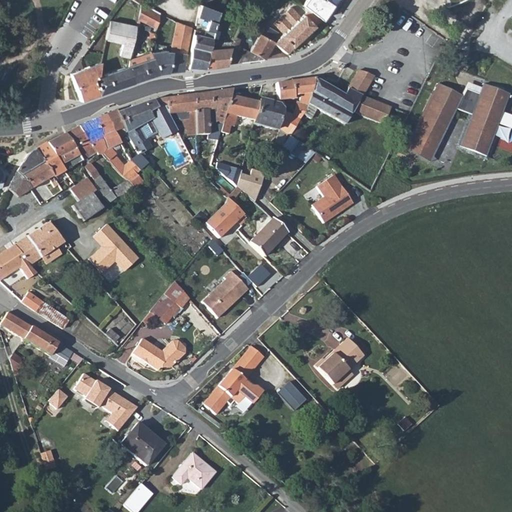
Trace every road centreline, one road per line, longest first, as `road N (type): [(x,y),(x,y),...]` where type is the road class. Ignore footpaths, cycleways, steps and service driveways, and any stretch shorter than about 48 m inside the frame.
road 1 (residential): [(164,400),(323,255),(376,219),(424,199),(511,185)]
road 2 (tertiary): [(33,126),(150,87),(292,69),(331,47),(364,0)]
road 3 (residential): [(0,300),(164,400)]
road 4 (residential): [(164,400),(299,511)]
road 5 (track): [(49,511),(0,372)]
road 6 (residential): [(33,126),(51,64),(94,0)]
